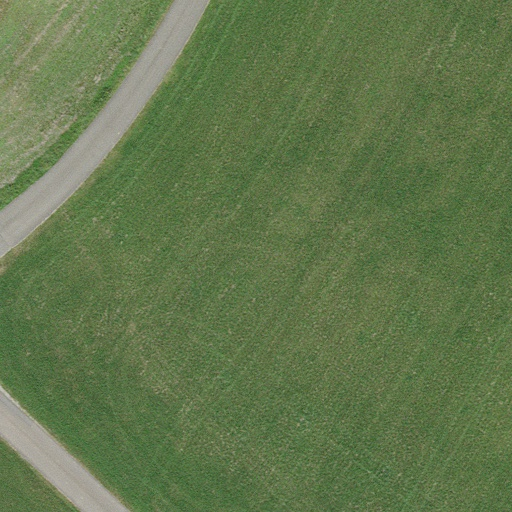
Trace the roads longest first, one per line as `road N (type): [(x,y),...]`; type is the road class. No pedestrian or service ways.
road 1 (unclassified): [(0,234),(111,121),(190,0)]
road 2 (track): [(97,511),(0,419)]
